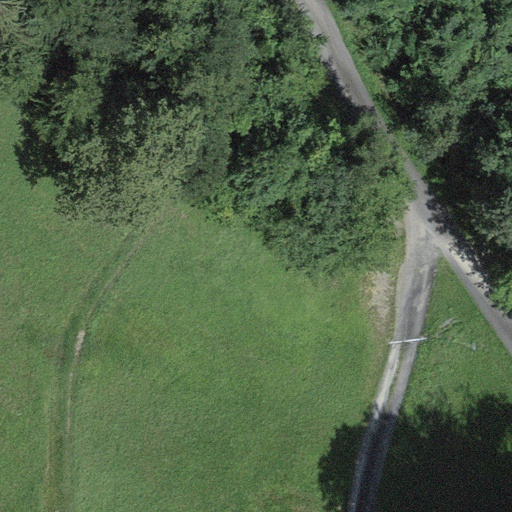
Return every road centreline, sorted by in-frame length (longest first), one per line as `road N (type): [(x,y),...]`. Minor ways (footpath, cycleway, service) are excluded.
road 1 (unclassified): [(427,209),(414,303),(356,511)]
road 2 (unclassified): [(427,209),(314,0)]
road 3 (unclassified): [(511,323),(427,209)]
